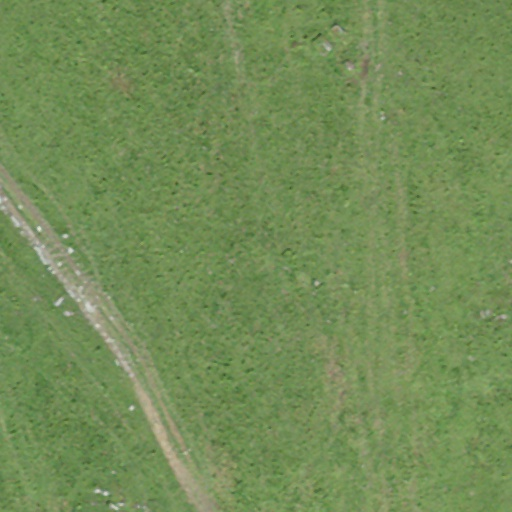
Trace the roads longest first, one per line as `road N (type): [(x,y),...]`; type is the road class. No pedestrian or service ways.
road 1 (track): [(387,511),(368,407),(365,238),(379,0)]
road 2 (track): [(221,511),(100,313),(0,184)]
